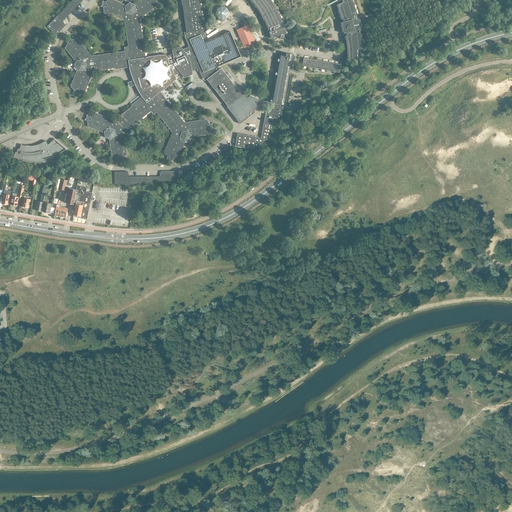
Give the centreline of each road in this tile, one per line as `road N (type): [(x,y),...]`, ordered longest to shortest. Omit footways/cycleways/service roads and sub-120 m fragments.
road 1 (primary): [(0,222),(117,239),(199,229),(236,212),(430,64),(511,32)]
road 2 (track): [(511,266),(486,266),(375,304),(301,351),(120,435),(64,451),(0,450)]
road 3 (track): [(95,511),(196,503),(290,455),(338,405),(410,361),(460,354),(511,378)]
